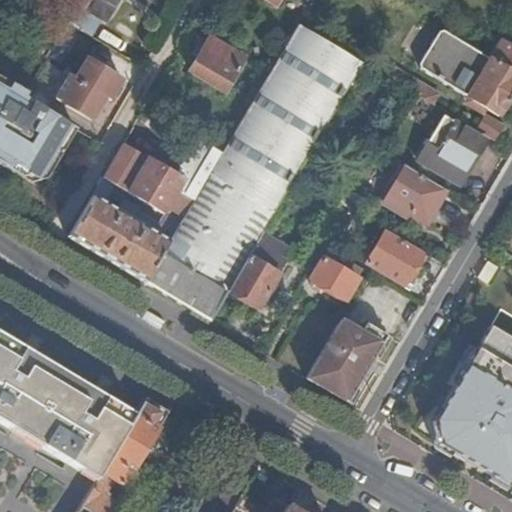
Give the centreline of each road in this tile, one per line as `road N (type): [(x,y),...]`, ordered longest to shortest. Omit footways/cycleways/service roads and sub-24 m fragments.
road 1 (secondary): [(350,462),(36,273)]
road 2 (residential): [(511,164),(350,462)]
road 3 (residential): [(193,0),(36,273)]
